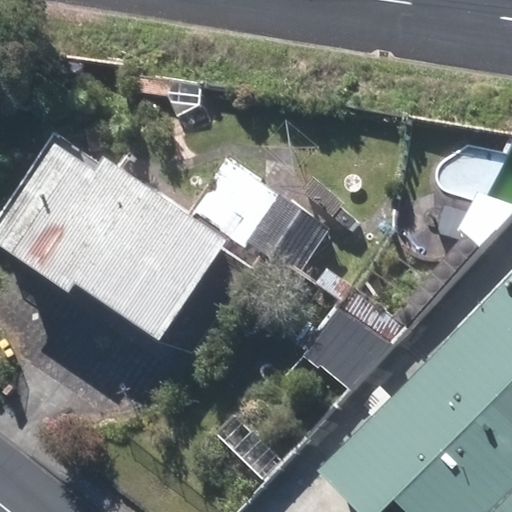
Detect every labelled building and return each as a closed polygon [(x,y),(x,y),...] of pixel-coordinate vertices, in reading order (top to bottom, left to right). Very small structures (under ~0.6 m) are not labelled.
[(200,202),(120,148),(113,159),(75,134),(11,228),(85,278),(89,271),(171,328),(239,229),(300,273),(334,226),(233,155),(200,202)] [(467,225),(486,242),(510,216),(491,198),(467,225)] [(511,286),(332,467),(375,511),(379,511),(401,491),(404,488),(428,511),(447,511),(511,448),(511,286)] [(351,386),(408,322),(368,287),(312,351),(351,386)] [(230,436),(273,479),(289,463),(247,420),(230,436)]
